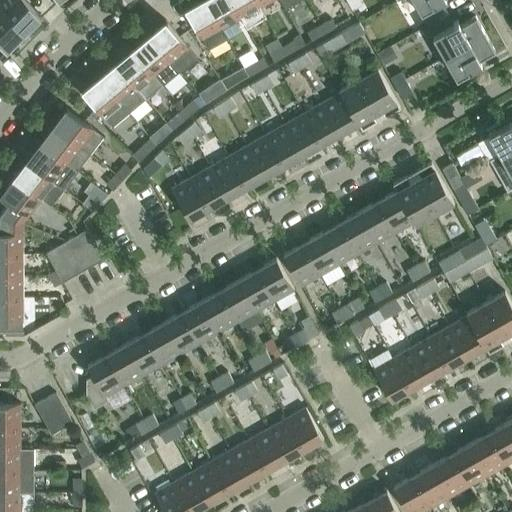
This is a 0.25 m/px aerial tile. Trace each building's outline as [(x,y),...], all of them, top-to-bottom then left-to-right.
[(25,0),(0,0),(0,8),(23,31),(40,14),(25,0)] [(227,37),(205,0),(200,0),(186,8),(185,6),(184,7),(201,38),(202,37),(208,48),(227,37)] [(240,16),(230,0),(205,0),(227,37),(228,37),(227,35),(240,28),(235,19),(240,16)] [(258,6),(255,0),(230,0),(240,16),(245,26),(264,15),(258,6)] [(412,0),(426,24),(447,12),(441,2),(444,0),(412,0)] [(0,42),(6,48),(23,31),(0,8),(0,42)] [(453,22),(447,12),(426,24),(444,55),(484,32),(475,15),(459,24),(457,20),(453,22)] [(331,18),(319,24),(323,32),(335,25),(331,18)] [(188,46),(165,19),(164,19),(165,21),(150,34),(148,32),(148,33),(170,60),(188,46)] [(358,21),(347,27),(353,37),(364,31),(358,21)] [(323,32),(319,24),(307,31),(311,38),(323,32)] [(342,43),(353,37),(347,27),(336,33),(342,43)] [(494,49),(484,32),(444,55),(458,79),(470,72),(468,69),(481,62),(479,58),(494,49)] [(170,60),(148,33),(147,33),(149,35),(133,48),(132,46),(131,47),(154,74),(170,60)] [(336,33),(326,39),(331,49),(342,43),(336,33)] [(293,39),(281,46),(285,53),(297,46),(293,39)] [(321,55),(331,49),(326,39),(315,45),(321,55)] [(285,53),(281,46),(269,52),(273,60),(285,53)] [(154,74),(131,47),(132,49),(116,62),(115,60),(145,97),(161,83),(154,74)] [(305,51),(296,56),(302,66),(310,61),(305,51)] [(302,66),(296,56),(287,61),(293,71),(302,66)] [(145,97),(115,60),(114,61),(116,62),(100,76),(98,74),(128,111),(145,97)] [(256,60),(244,67),(248,74),(260,67),(256,60)] [(338,88),(340,91),(357,122),(361,128),(381,117),(380,116),(376,119),(371,110),(379,105),(384,115),(400,106),(377,66),(338,88)] [(236,81),(248,74),(244,67),(232,74),(221,80),(226,87),(236,81)] [(390,76),(402,97),(412,91),(400,70),(390,76)] [(267,73),(258,78),(264,87),(273,83),(267,73)] [(128,111),(98,74),(98,75),(99,76),(83,89),(82,88),(81,88),(111,125),(128,111)] [(219,78),(209,84),(216,94),(226,88),(219,78)] [(264,87),(258,78),(250,82),(255,92),(264,87)] [(340,91),(321,101),(339,133),(357,122),(340,91)] [(198,105),(205,101),(200,94),(193,99),(182,108),(188,114),(198,105)] [(229,95),(221,100),(227,110),(235,104),(229,95)] [(227,110),(221,100),(212,106),(219,115),(227,110)] [(321,101),(302,112),(320,143),(339,133),(321,101)] [(65,106),(64,107),(66,108),(54,124),(52,123),(51,123),(89,152),(103,135),(65,106)] [(171,128),(188,114),(182,108),(166,122),(171,128)] [(302,112),(283,123),(301,154),(320,143),(302,112)] [(511,117),(500,125),(498,121),(485,129),(495,146),(499,153),(511,145),(511,117)] [(192,121),(185,127),(192,136),(200,129),(192,121)] [(165,133),(171,128),(166,122),(159,127),(149,136),(155,143),(165,133)] [(89,152),(51,123),(51,124),(53,125),(40,142),(39,140),(38,141),(76,170),(89,152)] [(283,123),(265,133),(282,165),(301,154),(283,123)] [(192,136),(185,127),(177,134),(184,142),(192,136)] [(265,133),(246,144),(264,175),(282,165),(265,133)] [(145,152),(155,143),(149,136),(139,146),(145,152)] [(76,170),(38,141),(40,142),(27,159),(26,157),(25,158),(63,187),(76,170)] [(246,144),(227,155),(245,186),(264,175),(246,144)] [(511,145),(499,153),(488,159),(506,190),(511,186),(511,145)] [(168,157),(160,149),(153,156),(161,164),(168,157)] [(245,186),(227,155),(208,165),(226,197),(245,186)] [(63,187),(25,158),(27,160),(14,176),(13,175),(12,175),(40,197),(41,196),(51,203),(63,187)] [(453,201),(430,161),(411,172),(411,173),(416,170),(421,179),(412,183),(407,174),(392,183),(395,189),(413,220),(414,223),(453,201)] [(441,167),(453,188),(463,182),(451,161),(441,167)] [(124,162),(115,172),(121,178),(130,168),(124,162)] [(208,165),(190,176),(207,207),(226,197),(208,165)] [(112,188),(121,178),(115,172),(106,183),(112,188)] [(40,197),(12,175),(13,177),(1,193),(0,192),(0,193),(8,200),(0,211),(0,214),(22,221),(40,197)] [(190,176),(171,187),(189,218),(207,207),(190,176)] [(90,181),(84,189),(88,193),(100,201),(101,200),(107,193),(90,181)] [(395,189),(384,196),(377,199),(395,231),(413,220),(395,189)] [(377,199),(371,203),(358,210),(376,241),(395,231),(377,199)] [(358,210),(346,217),(339,221),(357,252),(376,241),(358,210)] [(0,251),(22,252),(22,221),(0,214),(0,251)] [(339,221),(333,224),(321,231),(338,262),(357,252),(339,221)] [(87,227),(76,233),(93,263),(104,257),(87,227)] [(321,231),(308,238),(302,242),(320,273),(338,262),(321,231)] [(93,263),(76,233),(66,239),(83,269),(93,263)] [(481,236),(470,243),(475,252),(486,246),(481,236)] [(83,269),(66,239),(55,245),(72,275),(83,269)] [(302,242),(296,245),(283,253),(300,284),(320,273),(302,242)] [(459,249),(465,258),(475,252),(470,243),(459,249)] [(72,275),(55,245),(45,251),(55,268),(62,281),(72,275)] [(486,246),(475,252),(481,262),(492,256),(486,246)] [(454,264),(465,258),(459,249),(448,255),(454,264)] [(0,273),(22,273),(22,252),(0,251),(0,273)] [(470,268),(481,262),(475,252),(465,258),(470,268)] [(443,271),(454,264),(448,255),(437,261),(443,271)] [(276,257),(263,264),(257,267),(274,299),(293,288),(276,257)] [(465,258),(454,264),(459,274),(470,268),(465,258)] [(423,259),(414,264),(420,274),(429,269),(423,259)] [(420,274),(414,264),(406,269),(411,279),(420,274)] [(448,280),(459,274),(454,264),(443,271),(448,280)] [(257,267),(250,271),(238,278),(256,309),(274,299),(257,267)] [(62,281),(55,268),(47,273),(54,285),(62,281)] [(0,295),(22,295),(22,273),(0,273),(0,295)] [(433,276),(424,281),(430,291),(438,286),(433,276)] [(238,278),(225,285),(219,289),(237,320),(256,309),(238,278)] [(386,281),(377,285),(382,295),(391,291),(386,281)] [(430,291),(424,281),(415,286),(421,296),(430,291)] [(382,295),(377,285),(368,290),(374,300),(382,295)] [(219,289),(212,293),(200,299),(218,331),(237,320),(219,289)] [(465,311),(467,314),(484,345),(488,351),(508,340),(507,339),(503,342),(498,333),(506,329),(511,338),(511,337),(511,303),(504,290),(465,311)] [(22,319),(22,295),(0,295),(0,330),(23,330),(23,329),(22,329),(22,320),(23,320),(23,319),(22,319)] [(395,297),(386,302),(392,312),(401,307),(395,297)] [(200,299),(188,306),(181,310),(199,341),(218,331),(200,299)] [(348,302),(339,307),(344,317),(354,312),(348,302)] [(392,312),(386,302),(378,307),(383,317),(392,312)] [(344,317),(339,307),(331,312),(336,322),(344,317)] [(181,310),(175,314),(162,321),(180,352),(199,341),(181,310)] [(467,314),(448,324),(466,356),(484,345),(467,314)] [(357,319),(348,324),(354,334),(363,329),(357,319)] [(162,321),(150,328),(143,331),(161,363),(180,352),(162,321)] [(448,324),(430,335),(447,366),(466,356),(448,324)] [(302,328),(294,332),(299,342),(308,337),(302,328)] [(143,331),(137,335),(125,342),(142,373),(161,363),(143,331)] [(299,342),(294,332),(285,337),(291,347),(299,342)] [(447,366),(430,335),(411,346),(428,377),(447,366)] [(125,342),(112,349),(106,353),(123,384),(142,373),(125,342)] [(411,346),(392,356),(410,387),(428,377),(411,346)] [(265,349),(256,354),(261,364),(270,359),(265,349)] [(106,353),(100,356),(87,364),(93,374),(85,378),(85,394),(93,407),(108,399),(105,394),(123,384),(106,353)] [(261,364),(256,354),(247,359),(253,369),(261,364)] [(392,356),(373,367),(390,398),(410,387),(392,356)] [(277,377),(286,372),(280,362),(272,367),(277,377)] [(227,370),(218,375),(224,385),(233,380),(227,370)] [(215,390),(224,385),(218,375),(210,380),(211,381),(201,387),(205,395),(215,390)] [(251,379),(243,384),(248,394),(257,389),(251,379)] [(248,394),(243,384),(234,389),(239,399),(248,394)] [(55,391),(45,397),(61,426),(72,420),(55,391)] [(190,391),(180,397),(186,407),(195,401),(190,391)] [(61,426),(45,397),(34,403),(51,432),(61,426)] [(186,407),(180,397),(172,401),(178,411),(186,407)] [(213,400),(205,405),(210,415),(219,410),(213,400)] [(0,426),(19,426),(19,403),(20,403),(20,402),(0,401),(0,426)] [(210,415),(205,405),(196,410),(202,420),(210,415)] [(305,406),(286,416),(304,448),(323,437),(305,406)] [(152,413),(142,418),(148,428),(158,423),(152,413)] [(286,416),(267,427),(285,458),(304,448),(286,416)] [(148,428),(142,418),(135,422),(139,430),(140,432),(148,428)] [(511,431),(506,421),(494,428),(487,432),(505,463),(511,458),(511,431)] [(135,422),(124,428),(128,435),(139,430),(135,422)] [(176,422),(167,427),(173,436),(181,431),(176,422)] [(19,448),(19,426),(0,426),(0,447),(19,448)] [(173,436),(167,427),(159,431),(164,441),(173,436)] [(267,427),(248,438),(266,469),(285,458),(267,427)] [(487,432),(481,435),(469,442),(486,473),(505,463),(487,432)] [(248,438),(229,448),(247,480),(266,469),(248,438)] [(75,443),(82,456),(89,451),(82,439),(75,443)] [(469,442),(456,449),(450,453),(467,484),(486,473),(469,442)] [(138,443),(129,448),(135,458),(143,453),(138,443)] [(19,448),(0,447),(0,469),(31,469),(31,448),(19,448)] [(229,448),(210,459),(228,490),(247,480),(229,448)] [(93,459),(89,451),(82,456),(77,458),(81,466),(93,459)] [(450,453),(443,456),(431,463),(449,495),(467,484),(450,453)] [(65,459),(54,459),(54,468),(65,468),(65,459)] [(228,490),(210,459),(191,470),(209,501),(228,490)] [(431,463),(419,470),(412,474),(430,505),(449,495),(431,463)] [(31,469),(0,469),(0,490),(31,491),(31,469)] [(191,470),(172,480),(190,511),(209,501),(191,470)] [(412,474),(406,478),(393,485),(408,511),(418,511),(430,505),(412,474)] [(72,477),(72,490),(81,490),(81,477),(72,477)] [(172,480),(153,491),(165,511),(189,511),(190,511),(172,480)] [(398,511),(386,489),(373,496),(367,499),(373,511),(398,511)] [(31,511),(31,491),(0,490),(0,511),(31,511)] [(81,504),(81,490),(72,490),(72,504),(81,504)] [(373,511),(367,499),(360,503),(348,510),(348,511),(373,511)]
